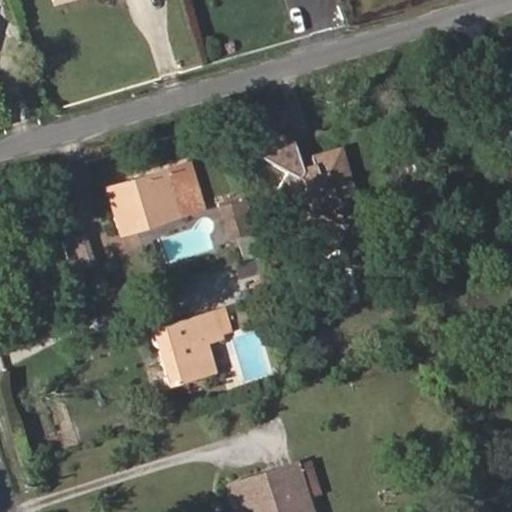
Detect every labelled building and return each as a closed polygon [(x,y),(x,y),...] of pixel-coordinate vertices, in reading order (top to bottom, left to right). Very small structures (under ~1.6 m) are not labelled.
[(310,154),(315,172),(302,176),(295,173),(299,166),(293,139),(266,129),(256,154),(285,167),(279,184),(286,209),(309,225),(334,218),(346,197),(353,195),(339,146),(310,154)] [(173,204),(176,211),(197,205),(184,160),(106,183),(118,227),(135,222),(133,215),(173,204)] [(219,194),(224,208),(246,202),(242,187),(219,194)] [(246,202),(224,208),(232,237),(255,231),(246,202)] [(135,222),(176,211),(173,204),(133,215),(135,222)] [(79,266),(71,236),(47,243),(56,273),(79,266)] [(263,283),(252,286),(257,301),(268,297),(263,283)] [(208,314),(215,338),(234,333),(227,309),(208,314)] [(165,367),(159,368),(165,390),(209,377),(201,350),(217,345),(215,338),(208,314),(148,331),(154,352),(160,350),(165,367)] [(154,352),(159,368),(165,367),(160,350),(154,352)] [(234,511),(308,511),(294,464),(226,486),(234,511)]
